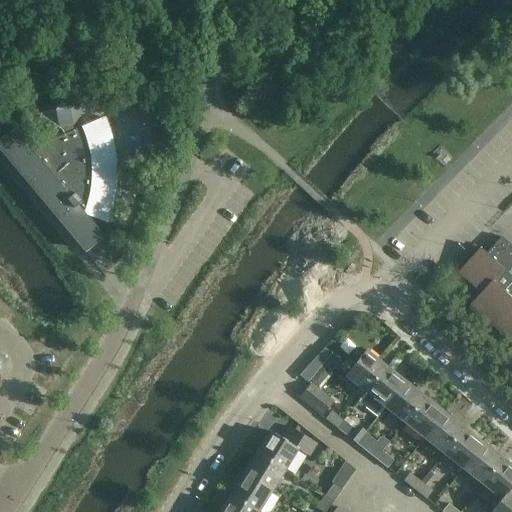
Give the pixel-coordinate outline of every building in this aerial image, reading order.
[(104,237),(86,215),(104,222),(107,212),(110,204),(112,195),(113,187),(113,178),(113,170),(113,161),(112,152),(110,144),(108,135),(106,127),(102,118),(73,130),(71,126),(79,116),(79,115),(87,104),(72,94),(73,94),(58,84),(37,113),(60,129),(62,135),(31,149),(14,128),(0,139),(0,145),(88,251),(104,237)] [(121,86),(104,84),(103,96),(121,98),(121,86)] [(479,247),(457,271),(480,292),(469,304),(470,304),(511,343),(511,246),(501,236),(485,253),(479,247)] [(345,376),(365,392),(385,366),(365,350),(345,376)] [(385,366),(365,392),(385,407),(405,382),(385,366)] [(405,382),(385,407),(404,423),(424,397),(405,382)] [(323,414),(333,401),(311,384),(301,397),(323,414)] [(424,397),(404,423),(424,438),(444,412),(424,397)] [(343,420),(331,411),(325,419),(336,428),(343,420)] [(444,412),(424,438),(443,453),(463,428),(444,412)] [(343,420),(336,428),(348,437),(354,429),(343,420)] [(270,432),(257,453),(284,470),(298,449),(308,456),(315,444),(289,428),(282,439),(270,432)] [(463,428),(443,453),(462,469),(483,443),(463,428)] [(382,451),(370,442),(364,450),(375,459),(382,451)] [(483,443),(462,469),(482,484),(502,459),(483,443)] [(393,460),(382,451),(375,459),(387,468),(393,460)] [(257,453),(243,474),(271,491),(284,470),(257,453)] [(511,466),(502,459),(482,484),(501,499),(501,500),(509,490),(510,490),(511,487),(511,466)] [(421,482),(409,473),(403,481),(414,490),(421,482)] [(243,474),(230,495),(257,511),(258,511),(271,491),(243,474)] [(421,482),(414,490),(426,499),(432,491),(421,482)] [(333,484),(325,495),(333,501),(341,489),(333,484)] [(501,500),(501,499),(490,511),(511,511),(511,491),(510,490),(509,490),(501,500)] [(257,511),(230,495),(219,511),(257,511)] [(325,495),(316,507),(322,511),(324,511),(333,501),(325,495)]
